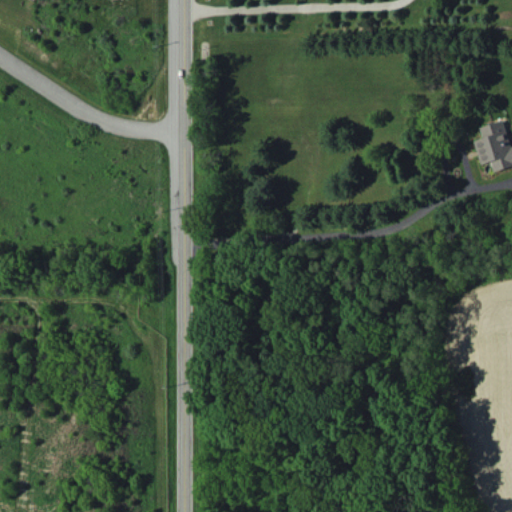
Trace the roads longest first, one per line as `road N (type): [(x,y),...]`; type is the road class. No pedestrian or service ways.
road 1 (tertiary): [(173,0),(179,511)]
road 2 (residential): [(0,50),(91,111),(173,128)]
